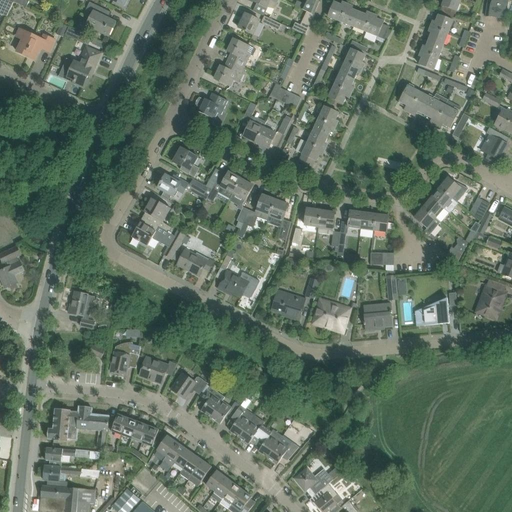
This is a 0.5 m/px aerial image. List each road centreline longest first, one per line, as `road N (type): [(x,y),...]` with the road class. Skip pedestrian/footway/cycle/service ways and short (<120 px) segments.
road 1 (residential): [(108,243),(115,255),(284,348),(321,355),(511,340)]
road 2 (residential): [(507,189),(450,156),(400,202),(360,199),(252,167),(171,120)]
road 3 (residential): [(286,511),(244,465),(172,418),(132,400),(30,384)]
road 4 (secondary): [(41,326),(102,124)]
road 5 (residential): [(108,243),(110,222),(171,120)]
road 6 (secondary): [(102,124),(161,0)]
road 7 (unknown): [(357,119),(416,0)]
road 8 (residential): [(171,120),(227,0)]
